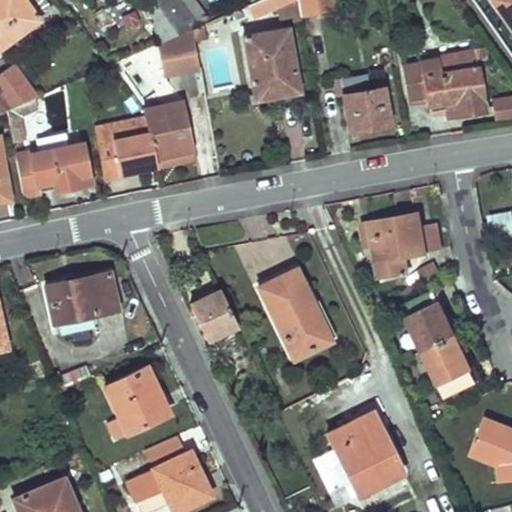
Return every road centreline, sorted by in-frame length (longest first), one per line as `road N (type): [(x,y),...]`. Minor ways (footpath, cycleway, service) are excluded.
road 1 (residential): [(128,218),(455,157)]
road 2 (residential): [(128,218),(262,511)]
road 3 (residential): [(511,323),(485,287),(455,157)]
road 4 (residential): [(0,246),(128,218)]
